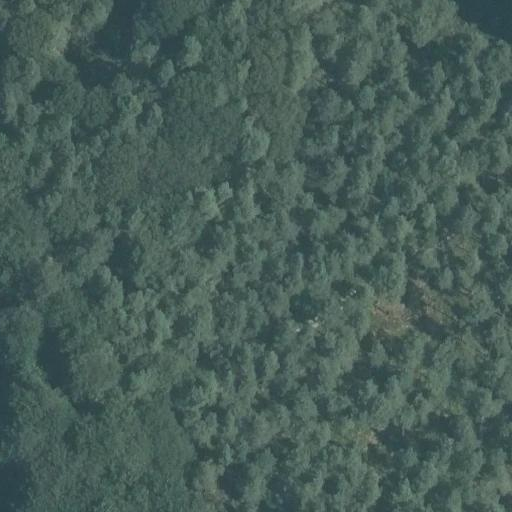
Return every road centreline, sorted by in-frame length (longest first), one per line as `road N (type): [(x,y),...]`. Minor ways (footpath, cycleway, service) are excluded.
road 1 (track): [(511,195),(138,438)]
road 2 (track): [(175,511),(0,157)]
